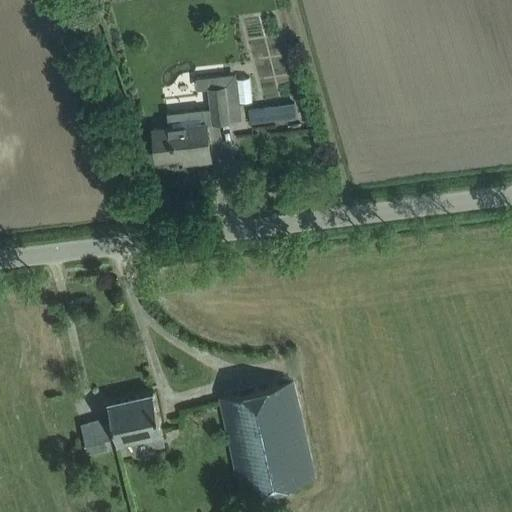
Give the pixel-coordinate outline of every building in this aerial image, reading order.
[(264,68),(252,68),(252,93),(264,94),(264,68)] [(228,120),(223,75),(206,77),(209,106),(166,112),(167,126),(153,128),(157,160),(196,155),(197,161),(210,160),(206,123),(228,120)] [(179,93),(180,103),(206,99),(205,89),(179,93)] [(262,105),(249,107),(252,122),(264,120),(262,105)] [(312,477),(294,399),(290,379),(219,395),(241,493),(312,477)] [(163,433),(158,411),(153,391),(108,401),(113,422),(106,424),(105,419),(81,425),(85,443),(116,436),(118,443),(163,433)]
